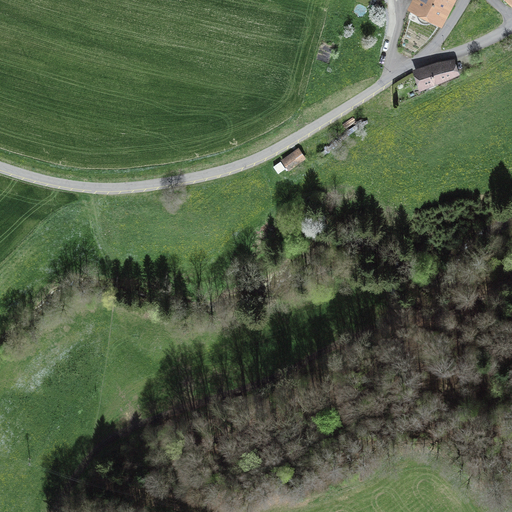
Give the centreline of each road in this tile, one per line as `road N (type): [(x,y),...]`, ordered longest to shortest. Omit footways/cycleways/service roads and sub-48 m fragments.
road 1 (unclassified): [(0,165),(110,187),(253,159),(420,59),(464,0)]
road 2 (track): [(54,511),(91,452),(167,413)]
